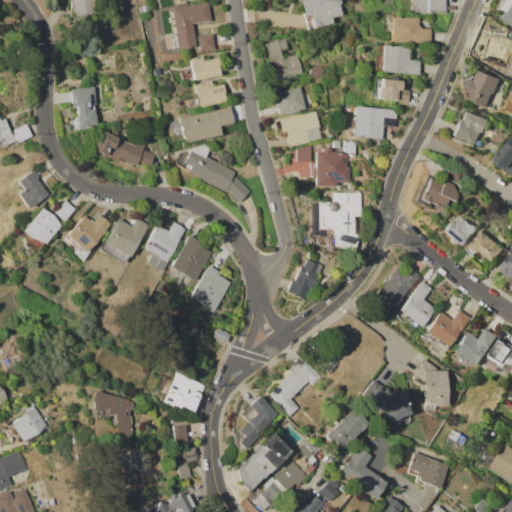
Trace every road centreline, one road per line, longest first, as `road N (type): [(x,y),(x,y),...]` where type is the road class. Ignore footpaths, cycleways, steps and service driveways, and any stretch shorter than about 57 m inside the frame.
road 1 (residential): [(237,511),(218,461),(224,387),(361,270),(473,0)]
road 2 (residential): [(291,332),(274,320),(245,245),(222,217),(198,202),(95,189),(60,157),(53,49),(28,0)]
road 3 (residential): [(235,375),(260,290),(291,258),(292,232),(237,0)]
road 4 (residential): [(511,311),(385,218)]
